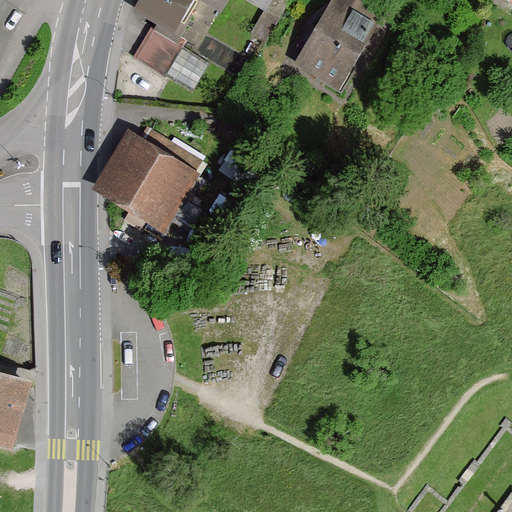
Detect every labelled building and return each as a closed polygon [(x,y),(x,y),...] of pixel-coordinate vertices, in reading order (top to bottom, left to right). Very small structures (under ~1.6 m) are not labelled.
[(196,0),(138,0),(128,17),(172,42),(196,0)] [(273,0),(237,0),(235,4),(262,20),(273,0)] [(382,22),(346,0),(332,0),(290,70),(336,98),(382,22)] [(511,0),(494,0),(510,13),(511,10),(511,0)] [(180,52),(148,33),(131,63),(163,81),(180,52)] [(140,144),(126,135),(87,194),(159,241),(197,183),(187,177),(195,165),(147,133),(140,144)] [(0,436),(8,439),(24,384),(0,377),(0,436)] [(407,511),(444,511),(506,428),(511,432),(511,419),(505,415),(496,426),(500,428),(477,460),(474,458),(457,480),(461,483),(447,501),(427,486),(407,511)] [(511,511),(511,493),(497,511),(511,511)]
